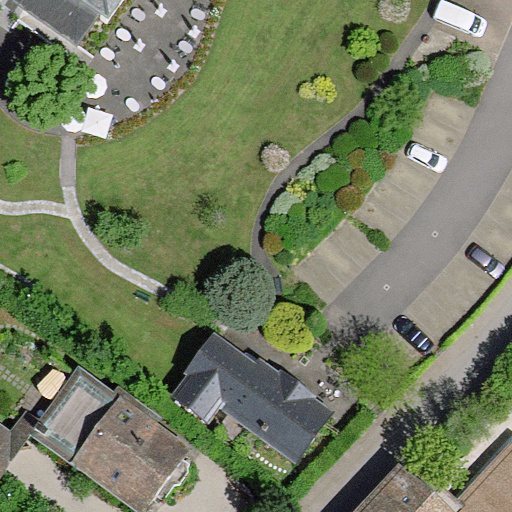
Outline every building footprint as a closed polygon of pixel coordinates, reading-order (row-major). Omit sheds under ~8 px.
[(99,19),(73,0),(9,0),(78,48),(99,19)] [(73,0),(99,19),(107,25),(125,0),(73,0)] [(223,339),(179,403),(216,428),(224,417),(301,471),(337,418),(223,339)] [(82,470),(124,412),(81,381),(39,439),(82,470)] [(138,511),(145,511),(186,458),(124,412),(82,470),(138,511)] [(0,472),(17,448),(0,434),(0,472)] [(435,511),(429,506),(404,482),(375,511),(435,511)] [(462,511),(443,493),(429,506),(435,511),(462,511)]
